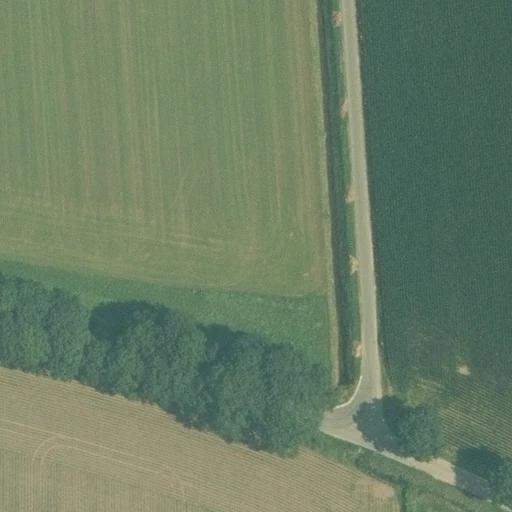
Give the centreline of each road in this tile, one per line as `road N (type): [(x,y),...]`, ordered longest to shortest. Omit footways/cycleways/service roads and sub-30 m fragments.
road 1 (unclassified): [(362,435),(373,389),(345,0)]
road 2 (unclassified): [(0,333),(128,361),(362,435)]
road 3 (unclassified): [(511,508),(362,435)]
